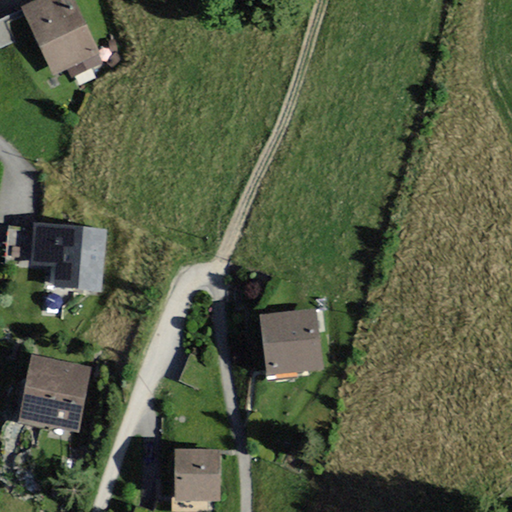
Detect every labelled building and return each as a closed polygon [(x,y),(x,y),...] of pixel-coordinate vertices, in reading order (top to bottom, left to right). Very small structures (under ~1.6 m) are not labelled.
[(103,54),(80,0),(36,0),(24,5),(53,75),(103,54)] [(22,10),(7,17),(19,39),(33,31),(22,10)] [(0,48),(16,43),(8,18),(0,20),(0,48)] [(110,228),(35,225),(34,265),(59,266),(58,285),(108,287),(110,228)] [(324,308),(260,317),(269,375),(332,366),(324,308)] [(94,371),(30,358),(17,419),(81,433),(94,371)] [(229,452),(175,452),(175,499),(229,499),(229,452)]
